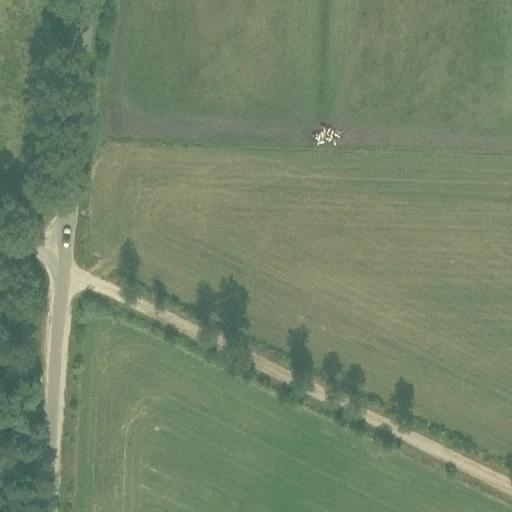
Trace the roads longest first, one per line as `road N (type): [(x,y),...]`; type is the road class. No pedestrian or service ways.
road 1 (track): [(511,482),(64,261)]
road 2 (unclassified): [(64,261),(88,0)]
road 3 (unclassified): [(49,511),(64,261)]
